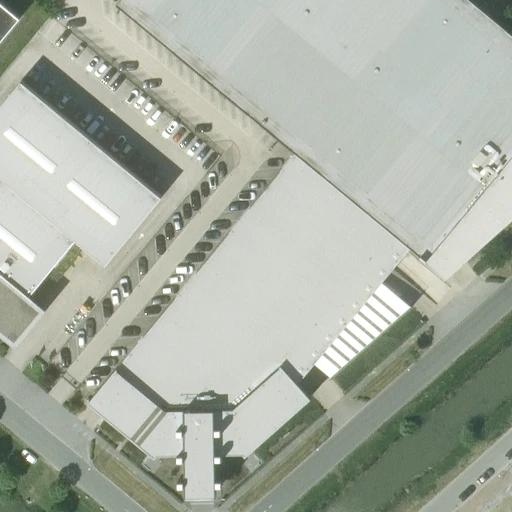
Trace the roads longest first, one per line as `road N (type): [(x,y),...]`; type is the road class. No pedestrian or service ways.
road 1 (unknown): [(89,0),(95,26),(233,141),(249,169),(77,391)]
road 2 (unknown): [(0,88),(45,65),(64,70),(158,156),(168,189),(0,398)]
road 3 (unclassified): [(265,511),(511,297)]
road 4 (unclassified): [(0,409),(126,511)]
